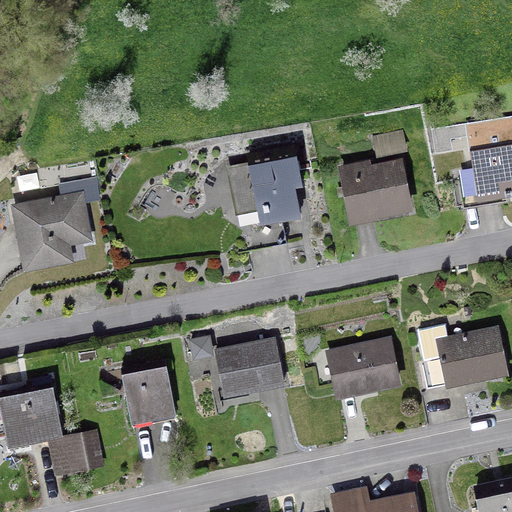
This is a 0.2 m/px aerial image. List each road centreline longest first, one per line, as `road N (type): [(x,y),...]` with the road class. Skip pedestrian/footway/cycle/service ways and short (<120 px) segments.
road 1 (residential): [(0,343),(511,240)]
road 2 (residential): [(511,427),(117,511)]
